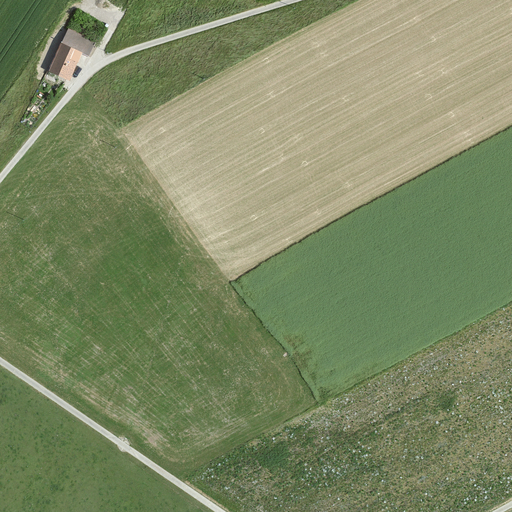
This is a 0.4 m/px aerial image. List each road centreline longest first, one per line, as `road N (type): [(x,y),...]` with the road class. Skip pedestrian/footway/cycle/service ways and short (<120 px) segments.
road 1 (track): [(511,503),(496,511),(219,511),(0,361)]
road 2 (unclassified): [(0,177),(89,70),(123,51),(288,0)]
